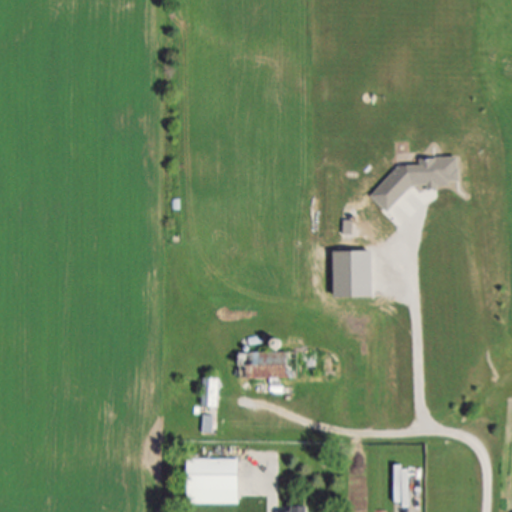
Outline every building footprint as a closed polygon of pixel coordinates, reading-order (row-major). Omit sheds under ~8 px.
[(389,213),(372,198),(399,168),(421,167),(421,161),(459,159),(459,170),(460,171),(461,183),(452,183),(452,187),(439,187),(439,192),(429,191),(429,187),(414,187),(389,213)] [(378,251),(339,252),(340,298),(379,297),(378,251)] [(241,380),(241,353),(325,353),(325,369),(315,369),(315,379),(241,380)] [(204,408),(204,379),(219,379),(219,408),(204,408)] [(216,415),(202,415),(202,433),(216,434),(216,415)] [(241,505),(187,505),(187,460),(241,460),(241,505)] [(401,470),(403,497),(394,497),(394,511),(404,511),(404,508),(413,508),(411,470),(401,470)]
